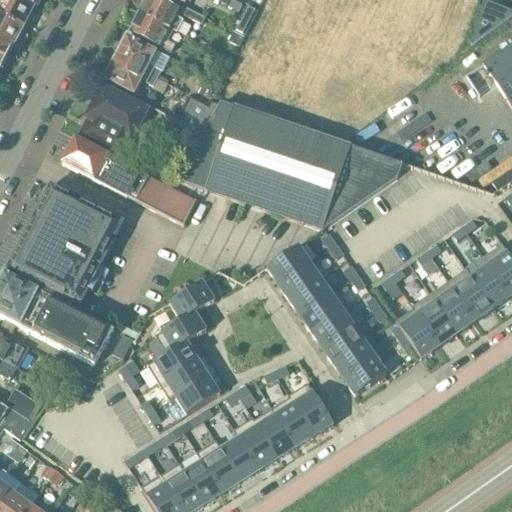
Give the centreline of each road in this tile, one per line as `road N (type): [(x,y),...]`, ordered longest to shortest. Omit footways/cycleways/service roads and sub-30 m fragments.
road 1 (residential): [(303,353),(257,286),(221,311),(226,332),(208,346),(230,384)]
road 2 (tertiary): [(89,0),(0,171)]
road 3 (residential): [(362,444),(511,343)]
road 4 (residential): [(259,511),(362,444)]
